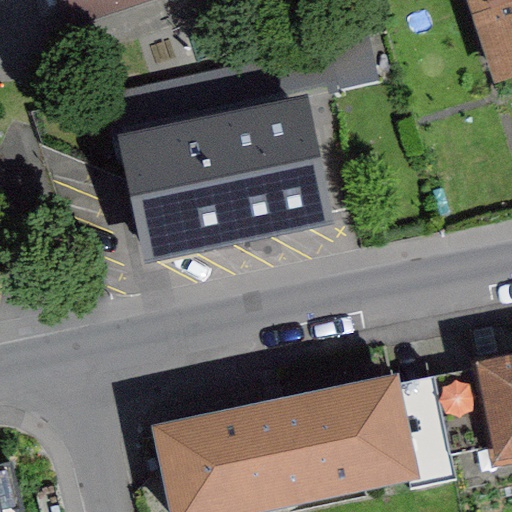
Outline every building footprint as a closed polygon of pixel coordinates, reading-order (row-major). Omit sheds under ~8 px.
[(60,0),(67,21),(131,0),(60,0)] [(511,0),(487,0),(497,29),(483,33),(495,72),(511,66),(511,0)] [(324,46),(143,87),(151,123),(230,105),(228,99),(271,89),(273,97),(333,84),(324,46)] [(132,147),(153,249),(318,215),(297,113),(215,130),(132,147)] [(511,359),(432,375),(450,456),(497,446),(499,456),(511,453),(511,359)] [(296,404),(161,434),(177,511),(234,511),(408,475),(410,490),(455,481),(450,456),(432,375),(296,404)] [(0,511),(24,511),(12,463),(0,465),(0,511)]
